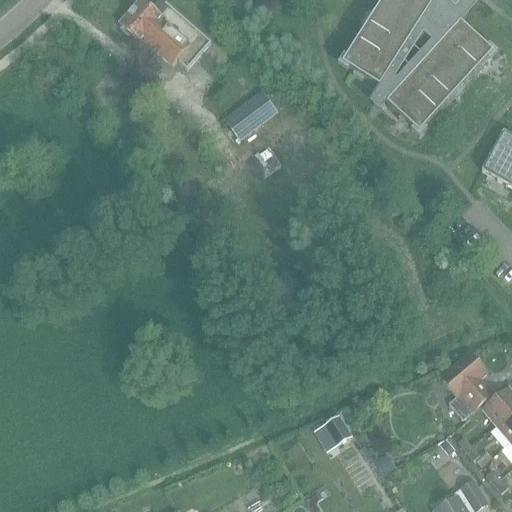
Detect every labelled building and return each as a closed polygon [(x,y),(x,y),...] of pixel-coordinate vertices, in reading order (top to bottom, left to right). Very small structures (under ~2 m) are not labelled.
[(121,27),(119,30),(129,39),(131,36),(139,43),(146,36),(154,43),(149,48),(172,68),(176,63),(186,72),(210,45),(165,5),(157,14),(141,0),(119,26),(121,27)] [(438,0),(385,0),(342,68),(380,92),(438,0)] [(455,15),(464,6),(457,0),(456,0),(448,9),(455,15)] [(460,27),(387,108),(419,138),(493,57),(460,27)] [(263,92),(224,121),(244,148),(283,120),(263,92)] [(511,139),(503,135),(482,174),(511,191),(511,139)] [(448,407),(462,424),(493,398),(480,382),(487,377),(470,357),(441,382),(456,401),(448,407)] [(496,429),(511,415),(511,394),(508,389),(481,412),(496,429)] [(511,415),(496,429),(510,445),(511,443),(511,415)] [(458,447),(466,456),(471,451),(464,442),(458,447)] [(479,460),(471,451),(466,456),(473,464),(479,460)] [(486,480),(494,489),(499,484),(492,475),(486,480)] [(507,493),(499,484),(494,489),(501,498),(507,493)] [(482,511),(488,508),(473,486),(453,499),(456,503),(441,511),(482,511)]
